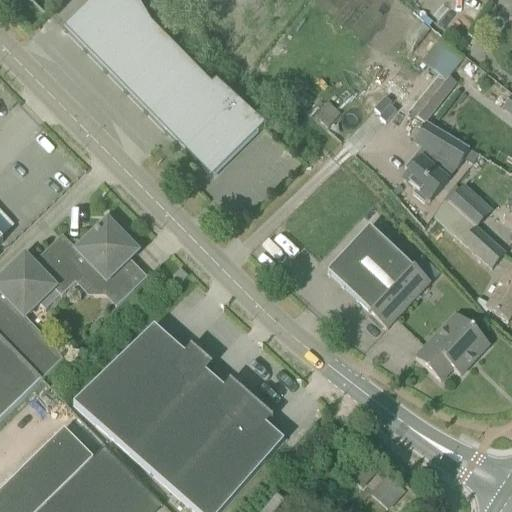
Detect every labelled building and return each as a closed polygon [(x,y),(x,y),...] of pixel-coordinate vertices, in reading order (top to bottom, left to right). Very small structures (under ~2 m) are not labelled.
[(210,90),(150,29),(133,0),(96,0),(63,33),(210,183),(263,131),(263,132),(264,131),(215,86),(210,90)] [(422,66),(443,83),(461,61),(439,44),(422,66)] [(448,166),(456,171),(468,152),(425,125),(413,145),(426,153),(448,166)] [(439,177),(448,166),(426,153),(419,161),(415,157),(403,170),(408,174),(401,182),(414,192),(411,196),(424,206),(427,203),(429,205),(430,204),(447,183),(439,177)] [(465,185),(450,202),(479,229),(495,212),(465,185)] [(432,221),(460,246),(460,247),(489,273),(504,257),(474,230),(473,231),(443,204),(432,221)] [(9,274),(0,283),(0,421),(49,375),(63,361),(23,320),(38,307),(44,313),(59,298),(60,300),(83,278),(93,288),(102,288),(105,286),(119,300),(129,290),(115,275),(128,263),(126,261),(127,250),(129,248),(121,241),(124,238),(106,219),(95,229),(98,232),(76,254),(68,246),(61,253),(53,246),(32,266),(25,259),(9,274)] [(368,231),(325,276),(385,332),(428,288),(368,231)] [(172,279),(179,286),(186,279),(179,272),(172,279)] [(511,277),(505,274),(484,311),(507,324),(511,315),(511,277)] [(455,317),(414,361),(440,384),(451,372),(459,379),(488,348),(455,317)] [(223,391),(204,375),(210,368),(189,349),(183,356),(153,330),(72,408),(189,511),(223,511),(283,444),(265,428),(271,421),(235,389),(229,384),(223,391)] [(0,511),(140,511),(62,432),(0,493),(0,511)] [(362,493),(384,511),(388,511),(403,495),(379,474),(362,493)] [(288,511),(281,506),(282,504),(273,497),(260,511),(288,511)]
